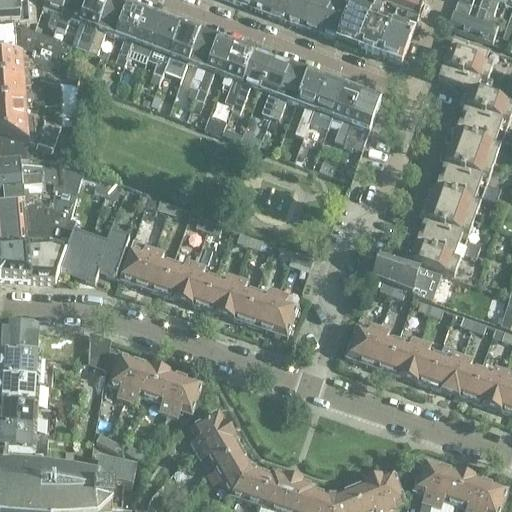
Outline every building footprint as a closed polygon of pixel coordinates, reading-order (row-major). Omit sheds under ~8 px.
[(0,0),(0,28),(14,28),(36,26),(33,0),(0,0)] [(46,3),(43,13),(52,17),(48,27),(49,28),(45,40),(48,41),(53,43),(57,31),(61,20),(68,0),(47,0),(46,3)] [(68,0),(61,20),(57,31),(65,34),(69,23),(80,27),(86,11),(89,0),(68,0)] [(73,43),(71,50),(74,51),(77,52),(80,53),(85,55),(89,56),(93,45),(95,40),(98,34),(101,26),(105,15),(110,1),(105,0),(89,0),(86,11),(80,27),(73,43)] [(234,0),(233,5),(250,12),(254,0),(234,0)] [(254,0),(250,12),(266,18),(273,0),(254,0)] [(273,0),(266,18),(284,25),(293,0),(273,0)] [(293,0),(284,25),(301,31),(312,0),(293,0)] [(322,0),(312,0),(301,31),(317,37),(331,0),(322,0),(323,0),(322,0)] [(331,0),(317,37),(336,44),(348,10),(340,6),(341,0),(331,0)] [(351,0),(348,10),(336,44),(357,52),(376,2),(369,0),(351,0)] [(384,0),(382,5),(383,5),(396,10),(407,14),(418,18),(425,0),(423,0),(384,0)] [(459,0),(457,5),(453,17),(467,22),(471,10),(474,0),(459,0)] [(479,0),(483,1),(479,13),(474,24),(482,27),(487,15),(492,0),(479,0)] [(492,0),(487,15),(482,27),(497,32),(501,21),(504,10),(505,9),(508,0),(492,0)] [(511,0),(508,0),(505,9),(504,10),(511,12),(511,14),(503,42),(511,45),(511,0)] [(95,40),(89,56),(97,59),(105,36),(116,40),(128,8),(110,1),(105,15),(101,26),(98,34),(95,40)] [(376,2),(357,52),(379,60),(391,26),(390,26),(392,20),(379,15),(383,5),(376,2)] [(128,8),(116,40),(125,44),(117,65),(116,68),(125,72),(126,68),(127,66),(129,61),(134,47),(146,15),(128,8)] [(415,28),(418,18),(407,14),(404,24),(415,28)] [(134,47),(129,61),(146,68),(148,65),(152,54),(164,22),(146,15),(134,47)] [(453,17),(448,32),(493,48),(498,32),(497,32),(482,27),(474,24),(467,22),(453,17)] [(391,26),(379,60),(400,68),(413,34),(415,28),(404,24),(393,20),(392,20),(390,26),(391,26)] [(152,54),(148,65),(156,68),(153,78),(150,86),(159,89),(162,81),(170,61),(182,29),(164,22),(152,54)] [(14,28),(0,28),(0,66),(16,65),(17,65),(22,67),(25,67),(38,71),(41,72),(51,77),(61,81),(72,50),(61,46),(53,43),(48,41),(45,40),(43,39),(35,36),(20,31),(14,28)] [(162,81),(159,89),(166,92),(169,90),(171,84),(177,67),(178,64),(186,67),(188,67),(201,36),(182,29),(170,61),(162,81)] [(201,36),(188,67),(197,71),(190,91),(197,94),(198,95),(206,74),(219,42),(201,36)] [(197,94),(193,105),(203,108),(214,77),(220,79),(224,81),(236,49),(219,42),(206,74),(198,95),(197,94)] [(488,55),(451,43),(438,83),(469,95),(470,93),(487,100),(492,85),(488,84),(492,70),(484,67),(488,55)] [(233,84),(224,110),(232,113),(232,115),(243,88),(255,56),(236,49),(224,81),(227,82),(233,84)] [(243,88),(232,115),(240,118),(250,91),(260,94),(272,63),(255,56),(243,88)] [(272,63),(260,94),(269,98),(262,116),(262,119),(270,122),(271,119),(278,101),(290,70),(272,63)] [(16,65),(0,66),(0,89),(42,85),(42,88),(58,90),(61,81),(51,77),(41,72),(38,71),(25,67),(22,67),(17,65),(16,65)] [(271,119),(270,122),(278,125),(279,122),(286,104),(296,108),(307,76),(290,70),(278,101),(271,119)] [(305,111),(293,142),(304,146),(305,142),(315,115),(326,83),(307,76),(296,108),(305,111)] [(315,115),(305,142),(313,145),(323,118),(332,121),(343,90),(326,83),(315,115)] [(42,85),(0,89),(0,143),(11,147),(28,153),(36,156),(49,160),(53,162),(59,165),(70,134),(75,122),(88,96),(89,94),(76,89),(60,89),(58,90),(42,88),(42,85)] [(104,94),(115,98),(118,90),(107,86),(104,94)] [(118,90),(115,98),(124,101),(127,94),(118,90)] [(332,121),(328,131),(338,134),(334,145),(340,148),(343,149),(351,128),(363,97),(343,90),(332,121)] [(194,103),(197,95),(190,92),(186,100),(194,103)] [(469,95),(449,151),(494,167),(502,145),(511,148),(511,134),(506,133),(511,115),(511,108),(487,100),(470,93),(469,95)] [(351,128),(343,149),(352,152),(357,139),(366,143),(369,135),(380,103),(363,97),(351,128)] [(151,107),(150,109),(156,112),(159,103),(153,101),(151,107)] [(138,109),(149,112),(150,109),(151,107),(140,103),(138,109)] [(193,105),(189,116),(199,119),(203,108),(193,105)] [(270,122),(266,131),(275,134),(278,125),(270,122)] [(207,123),(203,132),(214,137),(218,127),(207,123)] [(0,168),(20,167),(20,168),(29,169),(29,168),(34,168),(65,169),(59,165),(53,162),(49,160),(36,156),(28,153),(11,147),(0,143),(0,168)] [(449,151),(429,207),(474,223),(481,201),(495,206),(500,194),(486,189),(494,167),(449,151)] [(20,167),(0,168),(0,190),(22,188),(42,186),(42,188),(77,198),(81,183),(83,177),(65,169),(34,168),(29,168),(29,169),(20,168),(20,167)] [(319,176),(331,182),(335,172),(322,168),(319,176)] [(331,182),(350,188),(352,180),(339,175),(340,174),(335,172),(331,182)] [(22,188),(0,190),(0,212),(23,211),(24,211),(35,210),(71,220),(77,198),(42,188),(42,186),(22,188)] [(118,195),(96,188),(94,195),(115,203),(118,195)] [(129,194),(120,191),(117,200),(126,203),(129,194)] [(142,204),(130,199),(127,207),(139,211),(142,204)] [(148,200),(142,221),(153,225),(156,214),(159,206),(160,204),(148,200)] [(157,213),(167,217),(170,210),(159,206),(157,213)] [(429,207),(409,265),(453,281),(461,258),(475,263),(480,251),(466,246),(474,223),(429,207)] [(23,211),(0,212),(0,255),(26,253),(47,250),(52,250),(57,249),(59,241),(69,244),(71,239),(72,236),(75,227),(70,224),(71,220),(35,210),(24,211),(23,211)] [(170,210),(167,217),(178,221),(181,213),(170,210)] [(214,229),(199,224),(196,232),(212,238),(214,229)] [(215,230),(212,238),(227,243),(230,235),(215,230)] [(59,273),(58,275),(76,282),(90,242),(72,236),(71,239),(69,244),(67,249),(65,257),(59,273)] [(108,248),(99,277),(115,282),(129,243),(112,237),(110,236),(106,248),(107,248),(108,248)] [(251,243),(240,238),(237,246),(248,250),(251,243)] [(90,242),(76,282),(95,288),(99,277),(108,248),(107,248),(106,248),(99,245),(90,242)] [(262,246),(251,243),(248,250),(248,251),(259,255),(262,246)] [(120,284),(142,292),(156,253),(133,245),(130,254),(131,254),(120,284)] [(26,253),(0,255),(0,284),(54,287),(55,287),(55,286),(58,276),(58,275),(59,273),(65,257),(47,250),(26,253)] [(156,253),(142,292),(163,299),(174,268),(162,264),(164,256),(156,253)] [(293,257),(282,253),(279,261),(290,265),(293,257)] [(304,261),(293,257),(290,265),(301,269),(304,261)] [(371,282),(373,283),(393,291),(405,295),(412,297),(431,305),(434,295),(419,290),(420,288),(416,286),(420,273),(379,261),(371,282)] [(184,271),(174,268),(163,299),(184,306),(197,268),(186,264),(184,271)] [(206,271),(197,268),(184,306),(204,313),(214,282),(204,279),(206,271)] [(214,282),(204,313),(226,321),(239,282),(228,278),(225,286),(214,282)] [(239,282),(226,321),(247,328),(257,297),(245,293),(248,285),(239,282)] [(390,299),(393,291),(382,287),(379,295),(390,299)] [(393,291),(390,299),(403,303),(405,295),(393,291)] [(257,297),(247,328),(267,335),(280,296),(269,292),(267,299),(257,297)] [(280,296),(267,335),(287,342),(297,310),(287,307),(289,299),(280,296)] [(419,315),(430,319),(433,312),(421,308),(419,315)] [(509,333),(511,325),(511,310),(507,309),(500,330),(509,333)] [(433,312),(430,319),(441,323),(444,316),(433,312)] [(461,330),(472,334),(475,327),(464,323),(461,330)] [(356,331),(345,362),(366,369),(380,330),(369,327),(367,334),(362,332),(362,333),(356,331)] [(475,327),(472,334),(484,338),(486,331),(475,327)] [(380,330),(366,369),(387,376),(398,344),(387,341),(390,334),(380,330)] [(2,332),(1,364),(41,367),(53,367),(88,368),(89,338),(2,332)] [(501,344),(511,348),(511,339),(504,337),(501,344)] [(89,338),(88,368),(107,371),(109,357),(111,345),(89,338)] [(398,344),(387,376),(408,383),(421,345),(411,341),(409,348),(398,344)] [(421,345),(408,383),(429,391),(440,359),(429,356),(432,348),(421,345)] [(440,359),(429,391),(450,398),(463,359),(453,356),(450,363),(440,359)] [(107,371),(106,375),(112,377),(114,374),(118,360),(109,357),(107,371)] [(463,359),(450,398),(471,405),(482,374),(471,370),(473,363),(463,359)] [(113,392),(113,393),(118,395),(116,402),(126,406),(139,367),(118,360),(114,374),(112,377),(108,390),(113,392)] [(0,376),(0,389),(51,392),(52,392),(53,367),(41,367),(1,364),(0,376)] [(139,367),(126,406),(136,409),(138,401),(149,405),(160,374),(139,367)] [(482,374),(471,405),(492,413),(505,374),(494,370),(492,377),(482,374)] [(149,405),(160,409),(158,416),(168,420),(181,382),(160,374),(149,405)] [(511,376),(505,374),(492,413),(511,419),(511,376)] [(181,382),(168,420),(178,424),(180,416),(186,418),(191,420),(202,389),(181,382)] [(0,389),(0,414),(36,417),(49,417),(51,392),(0,389)] [(0,440),(51,443),(57,444),(60,418),(36,417),(0,414),(0,440)] [(194,438),(193,439),(196,444),(189,447),(194,456),(229,434),(219,416),(191,433),(194,438)] [(229,434),(194,456),(200,465),(207,461),(212,470),(241,453),(229,434)] [(100,438),(96,445),(104,449),(106,451),(110,444),(100,438)] [(0,440),(0,465),(35,467),(42,468),(50,468),(51,443),(0,440)] [(110,444),(106,451),(117,457),(121,450),(110,444)] [(130,450),(126,457),(134,461),(136,463),(140,456),(130,450)] [(241,453),(212,470),(222,488),(251,470),(250,469),(241,453)] [(140,456),(136,463),(147,469),(151,462),(140,456)] [(99,462),(95,483),(99,484),(113,499),(114,499),(112,511),(121,511),(123,491),(132,493),(136,471),(99,462)] [(0,511),(112,511),(114,499),(113,499),(99,484),(95,483),(80,480),(42,474),(42,468),(35,467),(0,465),(0,511)] [(417,497),(417,498),(423,500),(420,507),(431,511),(444,472),(423,465),(412,495),(417,497)] [(251,470),(222,488),(230,501),(261,511),(271,480),(257,475),(251,470)] [(444,472),(431,511),(434,511),(442,511),(444,507),(455,511),(466,480),(444,472)] [(271,480),(261,511),(262,511),(284,511),(294,484),(272,476),(271,480)] [(394,477),(373,485),(382,511),(394,511),(399,510),(398,510),(405,507),(394,477)] [(466,480),(455,511),(457,511),(477,511),(486,487),(466,480)] [(294,484),(284,511),(307,511),(314,495),(315,491),(294,484)] [(382,511),(373,485),(353,493),(359,511),(382,511)] [(486,487),(477,511),(500,511),(507,494),(486,487)] [(336,500),(334,511),(359,511),(353,493),(336,500)] [(314,495),(307,511),(334,511),(336,500),(328,500),(314,495)]
